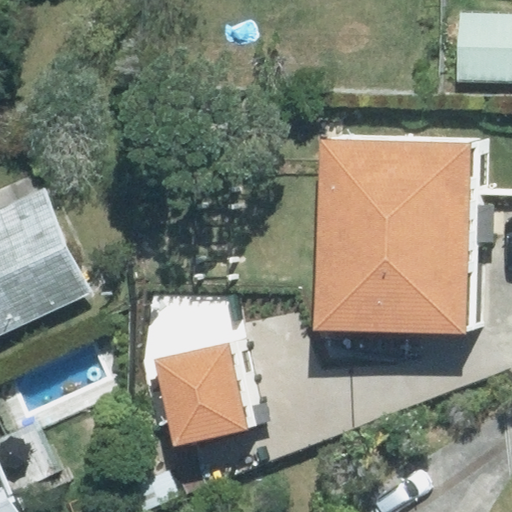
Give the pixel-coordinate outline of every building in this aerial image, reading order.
[(511,12),(465,11),(464,76),(511,77),(511,12)] [(481,137),(333,134),(329,323),(477,326),(481,137)] [(47,183),(0,204),(0,334),(96,290),(47,183)] [(240,338),(167,356),(188,439),(261,421),(240,338)] [(41,511),(0,425),(0,511),(41,511)]
